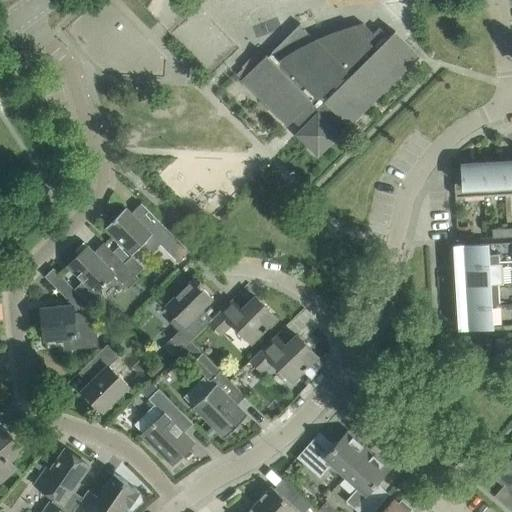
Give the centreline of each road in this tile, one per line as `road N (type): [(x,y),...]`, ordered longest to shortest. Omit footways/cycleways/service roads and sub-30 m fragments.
road 1 (residential): [(179,503),(122,447),(57,423),(28,402),(16,284),(91,207),(103,178),(59,53),(27,11)]
road 2 (residential): [(507,103),(442,144),(412,181),(383,286),(347,363)]
road 3 (residential): [(347,363),(279,440),(179,503)]
road 4 (residential): [(347,363),(318,303),(286,279),(225,267)]
